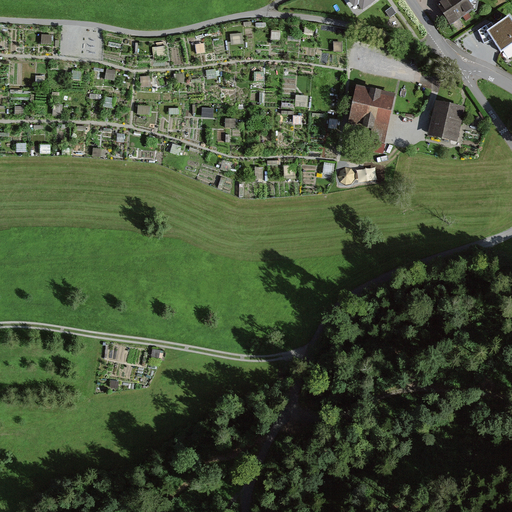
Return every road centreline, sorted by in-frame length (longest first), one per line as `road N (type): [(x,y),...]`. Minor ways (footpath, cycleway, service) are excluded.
road 1 (unclassified): [(438,40),(259,13),(155,32),(0,19)]
road 2 (residential): [(511,233),(352,295),(324,326),(285,410),(257,439),(244,511)]
road 3 (track): [(0,324),(242,357),(310,354)]
road 4 (track): [(511,388),(416,383),(385,388),(343,412),(285,410)]
